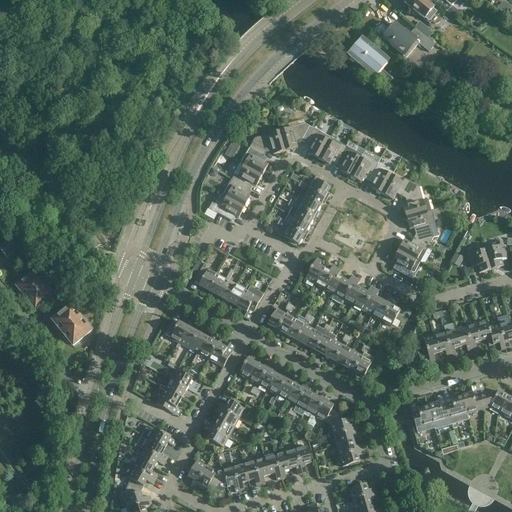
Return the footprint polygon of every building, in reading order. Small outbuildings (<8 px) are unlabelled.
[(427,0),(408,0),(405,4),(412,10),(410,13),(416,17),(418,15),(430,25),(432,23),(433,24),(434,24),(435,25),(436,25),(437,24),(438,24),(439,24),(439,23),(440,23),(440,22),(440,21),(440,20),(440,19),(440,18),(439,17),(438,16),(437,16),(439,14),(427,3),(429,1),(427,0)] [(439,0),(436,4),(455,19),(460,13),(452,7),(458,0),(439,0)] [(503,0),(498,7),(507,14),(511,7),(511,6),(503,0)] [(419,22),(414,29),(428,40),(432,34),(429,31),(429,30),(419,22)] [(395,25),(384,37),(391,43),(389,46),(404,59),(418,44),(429,53),(435,45),(428,40),(414,29),(409,36),(406,33),(405,34),(395,25)] [(349,57),(360,66),(374,78),(388,62),(363,41),(349,57)] [(511,96),(506,92),(502,98),(511,104),(511,96)] [(474,109),(467,105),(462,114),(468,117),(465,123),(481,132),(488,119),(473,110),(474,109)] [(304,125),(281,132),(287,152),(298,148),(297,142),(304,140),(308,143),(315,131),(314,130),(315,129),(319,121),(318,120),(316,121),(314,122),(311,123),(313,125),(311,128),(304,125)] [(308,143),(307,145),(312,147),(309,154),(320,160),(330,141),(331,139),(315,131),(308,143)] [(255,139),(249,148),(264,156),(266,153),(272,151),(273,156),(287,152),(281,132),(269,135),(255,139)] [(330,141),(320,160),(330,166),(334,159),(339,162),(347,148),(331,139),(330,141)] [(231,143),(225,154),(233,158),(239,146),(231,143)] [(249,148),(241,164),(262,176),(268,165),(264,163),(267,158),(264,157),(264,156),(249,148)] [(347,148),(339,162),(344,165),(340,171),(351,177),(361,159),(363,156),(362,156),(347,148)] [(361,159),(351,177),(362,183),(366,177),(370,179),(378,165),(363,156),(361,159)] [(241,164),(232,180),(251,190),(253,186),(256,187),(262,176),(241,164)] [(378,165),(370,179),(375,182),(372,189),(382,195),(393,176),(392,176),(393,173),(378,165)] [(393,176),(382,195),(393,201),(398,192),(403,195),(410,182),(405,179),(403,182),(393,176)] [(314,179),(308,189),(328,199),(330,195),(328,194),(331,188),(314,179)] [(232,180),(223,196),(245,208),(251,197),(248,195),(251,190),(232,180)] [(410,182),(403,195),(408,198),(410,205),(404,206),(407,218),(431,211),(428,201),(426,200),(424,200),(420,187),(410,182)] [(308,189),(303,198),(320,208),(323,202),(326,204),(328,199),(308,189)] [(212,203),(208,210),(217,215),(217,214),(231,221),(232,221),(233,222),(235,218),(238,219),(245,208),(223,196),(221,194),(215,205),(212,203)] [(289,203),(317,218),(320,214),(317,213),(320,208),(303,198),(299,196),(295,203),(291,200),(289,203)] [(289,215),(294,218),(310,227),(313,221),(315,222),(317,218),(289,203),(288,206),(292,209),(289,215)] [(431,211),(407,218),(411,230),(417,229),(419,236),(416,240),(430,247),(435,238),(439,237),(431,211)] [(280,219),(279,222),(307,237),(309,233),(307,232),(310,227),(294,218),(288,215),(284,221),(280,219)] [(279,222),(277,225),(283,228),(279,235),(299,246),(302,240),(305,241),(307,237),(279,222)] [(0,236),(0,250),(7,258),(20,247),(12,236),(7,240),(3,235),(0,236)] [(405,240),(399,251),(421,263),(430,247),(416,240),(414,239),(412,244),(405,240)] [(503,242),(485,247),(492,271),(504,267),(502,260),(508,258),(503,242)] [(445,248),(440,245),(437,251),(442,254),(445,248)] [(485,247),(474,250),(468,252),(472,269),(478,267),(480,274),(492,271),(485,247)] [(23,250),(15,256),(28,272),(36,265),(23,250)] [(399,251),(393,262),(397,264),(394,269),(413,280),(416,275),(415,274),(421,263),(399,251)] [(455,253),(450,263),(459,268),(464,258),(455,253)] [(306,280),(316,285),(325,269),(320,266),(323,260),(318,258),(306,280)] [(325,269),(316,285),(325,290),(338,268),(334,266),(330,272),(325,269)] [(200,274),(196,280),(200,282),(201,283),(200,286),(199,287),(200,287),(209,292),(218,275),(208,270),(208,271),(203,268),(200,274)] [(338,268),(325,290),(335,296),(344,280),(338,277),(342,271),(338,268)] [(49,303),(47,300),(54,294),(35,270),(16,286),(35,309),(46,300),(49,303)] [(218,275),(209,292),(218,297),(228,281),(229,281),(232,276),(229,275),(226,280),(218,275)] [(349,283),(344,280),(335,296),(332,300),(342,306),(344,301),(357,279),(353,276),(349,283)] [(361,281),(357,279),(344,301),(354,306),(363,290),(357,287),(361,281)] [(237,286),(229,281),(228,281),(218,297),(228,303),(237,286)] [(245,290),(237,286),(228,303),(237,308),(247,291),(248,292),(250,288),(251,287),(248,285),(245,290)] [(363,290),(354,306),(363,311),(376,289),(371,287),(368,293),(363,290)] [(248,292),(247,291),(237,308),(247,314),(249,310),(254,313),(264,295),(250,288),(248,292)] [(376,289),(363,311),(373,317),(381,301),(376,298),(380,291),(376,289)] [(381,301),(373,317),(382,322),(394,300),(390,297),(387,303),(381,301)] [(394,300),(382,322),(392,327),(401,311),(395,308),(399,302),(394,300)] [(73,346),(82,339),(92,331),(71,305),(52,321),(73,346)] [(273,331),(277,333),(287,315),(277,309),(268,325),(274,328),(273,331)] [(287,315),(277,333),(281,335),(282,333),(288,336),(296,320),(287,315)] [(296,320),(288,336),(293,339),(292,341),(296,344),(306,325),(305,325),(310,316),(307,315),(304,320),(297,317),(296,320)] [(508,316),(498,319),(500,325),(507,349),(511,348),(509,341),(511,340),(511,329),(510,322),(508,316)] [(490,347),(495,345),(490,328),(488,321),(477,324),(482,342),(488,340),(490,347)] [(170,339),(179,344),(180,344),(188,328),(179,323),(177,326),(172,323),(165,335),(170,338),(170,339)] [(477,324),(466,327),(473,352),(478,350),(476,343),(482,342),(477,324)] [(306,325),(296,344),(300,346),(301,343),(307,346),(315,331),(306,325)] [(315,331),(307,346),(312,349),(311,352),(315,354),(330,327),(326,325),(323,330),(317,327),(315,331)] [(500,325),(490,328),(495,345),(500,344),(502,351),(507,349),(500,325)] [(330,327),(315,354),(319,356),(320,354),(326,357),(334,341),(336,338),(335,338),(336,337),(329,333),(332,328),(330,327)] [(466,327),(456,330),(461,348),(467,346),(469,353),(473,352),(466,327)] [(179,344),(176,349),(179,350),(181,346),(189,350),(198,333),(188,328),(180,344),(179,344)] [(375,333),(369,330),(366,335),(372,338),(375,333)] [(456,330),(445,333),(452,358),(457,356),(455,349),(461,348),(456,330)] [(208,339),(198,333),(189,350),(197,354),(192,364),(195,366),(200,356),(198,355),(208,339)] [(445,333),(435,336),(440,354),(446,352),(448,359),(452,358),(445,333)] [(425,341),(415,344),(418,356),(419,356),(420,359),(429,357),(431,364),(436,362),(434,355),(440,354),(435,336),(424,340),(425,341)] [(208,339),(198,355),(200,356),(208,361),(217,344),(208,339)] [(334,341),(326,357),(331,360),(330,362),(334,365),(344,346),(334,341)] [(217,344),(208,361),(218,366),(219,365),(224,368),(230,356),(225,353),(227,349),(217,344)] [(344,346),(334,365),(338,367),(339,364),(345,367),(353,352),(344,346)] [(353,352),(345,367),(350,370),(349,373),(353,375),(363,357),(353,352)] [(363,357),(353,375),(357,377),(358,375),(364,378),(374,359),(366,355),(364,354),(363,357)] [(239,375),(249,381),(258,365),(253,362),(254,359),(249,357),(239,375)] [(258,365),(249,381),(259,386),(269,367),(265,365),(263,368),(258,365)] [(269,367),(259,386),(268,391),(277,375),(272,372),(273,370),(269,367)] [(176,371),(170,381),(187,390),(192,380),(176,371)] [(277,375),(268,391),(278,396),(288,378),(284,375),(282,378),(277,375)] [(288,378),(278,396),(276,399),(272,406),(273,406),(276,401),(285,406),(287,401),(296,385),(291,383),(292,380),(288,378)] [(164,392),(165,390),(182,399),(187,390),(170,381),(166,389),(161,386),(159,389),(164,392)] [(296,385),(287,401),(297,406),(307,388),(303,386),(301,388),(296,385)] [(295,410),(291,416),(294,418),(297,414),(303,417),(304,416),(315,396),(310,393),(311,390),(307,388),(297,406),(295,410)] [(182,399),(165,390),(164,392),(160,400),(160,401),(157,406),(170,413),(173,408),(176,409),(182,399)] [(491,392),(479,395),(483,409),(489,407),(489,408),(499,414),(508,397),(498,392),(496,395),(491,392)] [(472,393),(461,397),(467,415),(477,412),(477,411),(483,409),(479,395),(473,397),(472,393)] [(320,399),(315,396),(304,416),(310,419),(307,425),(309,426),(310,427),(314,420),(316,417),(326,399),(321,396),(320,399)] [(452,403),(446,405),(452,425),(468,420),(467,415),(461,397),(450,400),(452,403)] [(511,399),(508,397),(499,414),(509,419),(509,418),(511,419),(511,399)] [(330,401),(326,399),(316,417),(326,422),(332,410),(334,406),(329,403),(330,401)] [(220,403),(218,407),(240,420),(245,410),(229,401),(226,407),(220,403)] [(439,403),(428,406),(435,429),(435,430),(452,425),(446,405),(440,407),(439,403)] [(412,415),(418,434),(435,429),(428,406),(417,409),(418,413),(412,415)] [(240,420),(218,407),(215,411),(222,415),(219,420),(235,429),(240,420)] [(343,415),(332,410),(326,422),(331,425),(334,436),(358,429),(357,424),(350,426),(348,420),(345,421),(343,415)] [(209,422),(207,426),(229,438),(232,440),(233,438),(230,437),(235,429),(219,420),(216,426),(209,422)] [(229,438),(207,426),(205,430),(211,434),(208,440),(224,448),(229,438)] [(148,427),(142,436),(165,449),(168,444),(175,447),(177,442),(155,430),(154,431),(148,427)] [(358,429),(334,436),(337,446),(354,441),(353,436),(360,434),(358,429)] [(142,436),(137,446),(144,450),(166,462),(169,457),(163,454),(165,449),(142,436)] [(506,441),(500,438),(498,443),(503,446),(506,441)] [(354,441),(337,446),(340,457),(364,450),(363,445),(356,447),(354,441)] [(307,446),(296,450),(303,474),(308,472),(306,466),(312,464),(307,446)] [(144,450),(139,459),(155,468),(158,463),(164,466),(166,462),(144,450)] [(296,450),(286,453),(290,470),(296,468),(298,475),(303,474),(296,450)] [(364,450),(340,457),(337,460),(338,465),(343,466),(343,468),(360,463),(358,456),(366,454),(364,450)] [(286,453),(275,456),(282,480),(287,478),(285,472),(290,470),(286,453)] [(275,456),(265,458),(270,476),(275,474),(277,481),(282,480),(275,456)] [(270,476),(265,458),(255,461),(262,486),(266,484),(264,477),(270,476)] [(139,459),(134,469),(156,481),(158,476),(152,473),(155,468),(139,459)] [(197,461),(189,477),(194,480),(191,487),(195,489),(207,467),(197,461)] [(255,461),(244,464),(249,482),(255,480),(257,487),(262,486),(255,461)] [(244,464),(234,467),(241,492),(245,491),(243,483),(249,482),(244,464)] [(217,472),(207,467),(195,489),(199,491),(203,485),(208,488),(210,485),(216,488),(227,485),(223,471),(217,472)] [(223,471),(227,485),(228,488),(234,486),(236,493),(241,492),(234,467),(223,471)] [(128,478),(131,480),(144,487),(147,481),(154,485),(156,481),(134,469),(128,478)] [(143,499),(141,492),(144,487),(131,480),(126,491),(127,496),(124,497),(124,499),(122,500),(121,502),(121,503),(121,506),(123,507),(124,507),(127,507),(127,508),(152,501),(150,496),(143,499)] [(349,490),(352,500),(377,493),(376,489),(369,491),(367,485),(349,490)] [(350,504),(352,509),(355,509),(355,511),(373,506),(371,500),(378,498),(377,493),(352,500),(353,502),(350,504)] [(152,501),(127,508),(127,511),(147,511),(146,508),(153,506),(152,501)]
